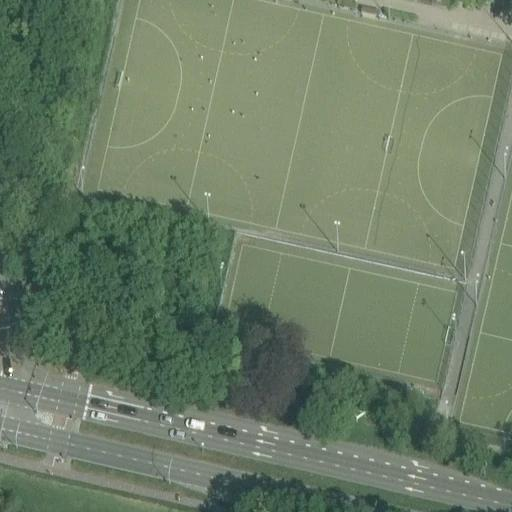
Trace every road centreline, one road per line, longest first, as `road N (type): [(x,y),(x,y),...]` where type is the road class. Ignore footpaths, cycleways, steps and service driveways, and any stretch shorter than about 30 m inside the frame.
road 1 (secondary): [(511,505),(2,389)]
road 2 (secondary): [(0,428),(351,511)]
